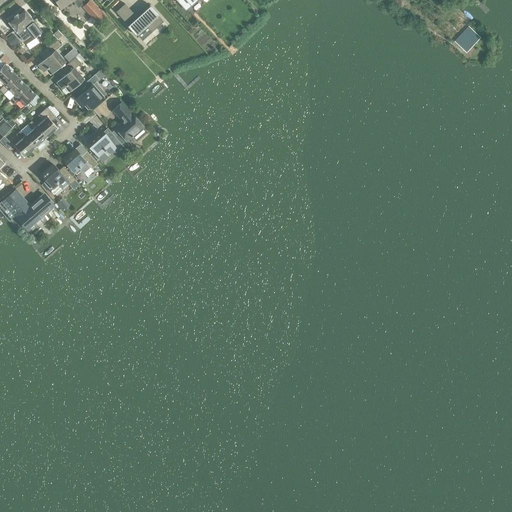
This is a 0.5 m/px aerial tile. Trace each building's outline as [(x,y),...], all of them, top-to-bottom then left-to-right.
[(54,0),(61,10),(73,2),(77,7),(85,1),(84,0),(54,0)] [(89,0),(88,0),(82,6),(97,22),(104,15),(89,0)] [(175,0),(185,10),(196,0),(175,0)] [(116,10),(128,23),(138,14),(126,1),(116,10)] [(34,38),(42,32),(34,22),(34,21),(23,8),(7,21),(19,34),(24,41),(31,35),(34,38)] [(181,29),(168,16),(156,28),(141,13),(132,21),(156,44),(165,35),(169,40),(181,29)] [(467,53),(481,37),(469,25),(454,41),(467,53)] [(65,42),(61,38),(58,40),(57,39),(47,47),(51,53),(37,64),(43,72),(46,69),(51,74),(66,61),(56,50),(65,42)] [(71,91),(84,79),(75,68),(81,63),(75,57),(65,65),(70,70),(56,82),(62,89),(64,87),(68,92),(71,91)] [(4,85),(15,74),(4,63),(0,67),(0,81),(3,85),(4,85)] [(14,96),(25,84),(15,74),(4,85),(3,85),(0,88),(0,90),(3,94),(8,89),(14,95),(14,96)] [(81,107),(84,104),(88,109),(90,108),(103,97),(103,96),(106,94),(96,82),(99,79),(95,74),(84,82),(89,87),(75,99),(81,107)] [(29,102),(36,95),(25,84),(14,96),(14,95),(9,100),(14,104),(18,100),(24,106),(20,110),(24,115),(33,106),(29,102)] [(122,102),(112,110),(120,120),(119,121),(119,122),(113,127),(126,142),(143,126),(122,102)] [(46,138),(57,128),(51,121),(56,116),(47,107),(38,115),(42,120),(36,125),(35,126),(46,138)] [(35,147),(46,138),(35,126),(36,125),(31,120),(27,125),(31,129),(25,135),(35,147)] [(7,123),(0,129),(0,133),(3,136),(12,127),(7,123)] [(24,157),(35,147),(25,135),(21,130),(16,134),(20,139),(13,145),(24,157)] [(99,130),(87,141),(99,154),(100,155),(105,151),(108,154),(114,148),(116,150),(122,144),(116,137),(115,136),(112,132),(110,130),(104,136),(99,130)] [(82,156),(75,148),(63,159),(74,172),(75,174),(80,169),(83,172),(90,166),(92,168),(98,163),(87,152),(82,156)] [(40,175),(45,180),(43,182),(54,194),(54,193),(61,187),(61,188),(68,182),(70,184),(75,180),(63,166),(58,170),(53,164),(40,175)] [(16,191),(0,204),(0,208),(2,211),(8,206),(28,229),(54,206),(43,194),(29,206),(16,191)]
